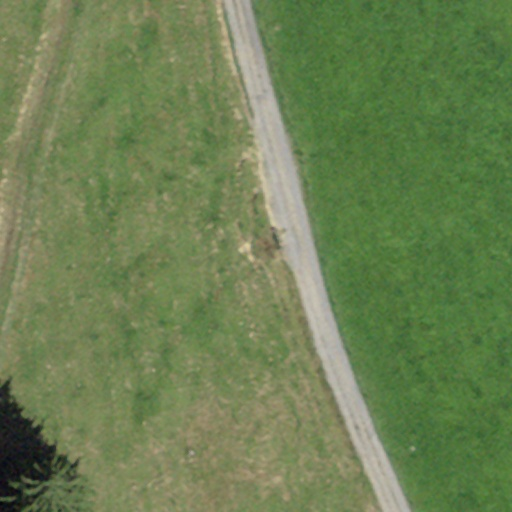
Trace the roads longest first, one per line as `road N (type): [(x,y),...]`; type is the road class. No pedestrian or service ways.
road 1 (track): [(394,511),(312,289),(235,0)]
road 2 (track): [(0,321),(70,0)]
